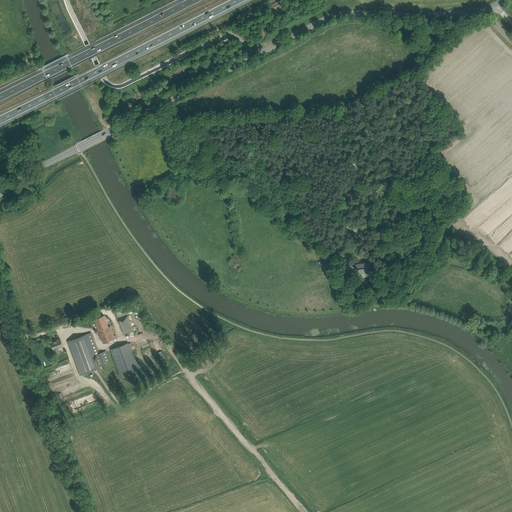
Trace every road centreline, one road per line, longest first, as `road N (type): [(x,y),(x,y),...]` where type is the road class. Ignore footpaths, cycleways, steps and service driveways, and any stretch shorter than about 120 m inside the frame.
road 1 (tertiary): [(0,193),(328,17),(495,5)]
road 2 (track): [(0,277),(22,340),(104,310),(120,337),(159,340),(304,511)]
road 3 (track): [(134,118),(343,110),(410,71),(462,12)]
road 4 (motorway): [(0,119),(239,0)]
road 5 (motorway): [(195,0),(0,97)]
road 6 (track): [(22,340),(83,511)]
